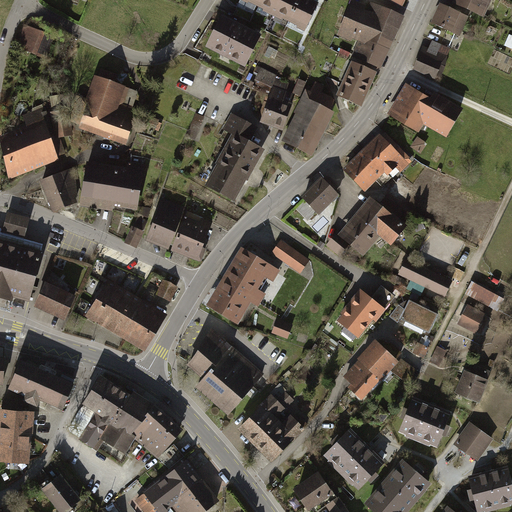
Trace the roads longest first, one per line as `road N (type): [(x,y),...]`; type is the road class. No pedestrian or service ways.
road 1 (tertiary): [(426,0),(357,124),(260,211),(200,281)]
road 2 (residential): [(261,480),(324,413),(341,374),(372,337),(388,336),(424,367)]
road 3 (residential): [(21,1),(134,57),(156,58),(178,45),(209,0)]
road 4 (residential): [(0,200),(200,281)]
road 5 (track): [(424,367),(511,189)]
road 6 (tertiary): [(144,378),(193,421),(268,511)]
road 7 (residential): [(0,496),(43,461),(98,357)]
road 8 (track): [(511,122),(394,68)]
